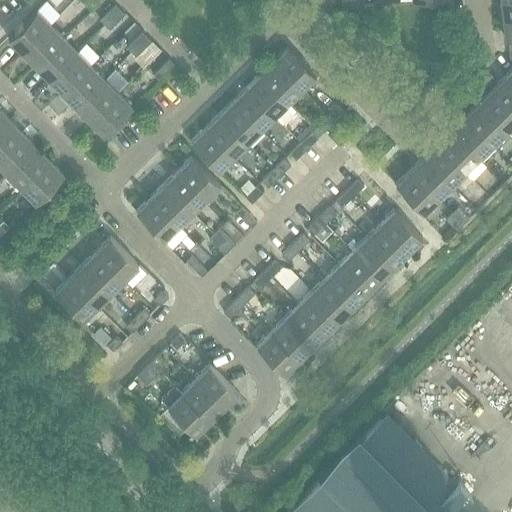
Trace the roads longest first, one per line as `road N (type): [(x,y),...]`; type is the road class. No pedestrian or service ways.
road 1 (residential): [(173,511),(261,410),(266,392),(257,367),(194,301)]
road 2 (residential): [(213,88),(287,17),(384,113)]
road 3 (tertiary): [(158,511),(0,349)]
road 4 (residential): [(194,301),(343,154)]
road 5 (residential): [(384,113),(397,127),(411,126),(479,59),(471,0)]
road 6 (residential): [(103,193),(213,88)]
road 7 (residential): [(103,193),(0,82)]
road 8 (residential): [(194,301),(103,193)]
road 9 (residential): [(91,392),(0,285)]
road 10 (residential): [(91,392),(194,301)]
road 11 (residential): [(213,88),(121,0)]
